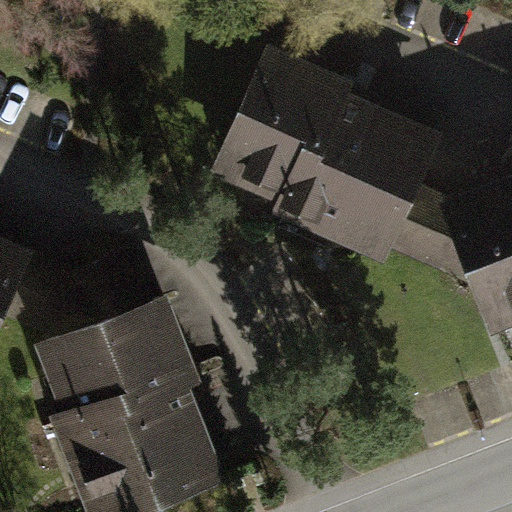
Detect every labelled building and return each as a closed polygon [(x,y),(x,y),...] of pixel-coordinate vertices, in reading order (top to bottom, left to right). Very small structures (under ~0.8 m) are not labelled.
[(270,51),(222,161),(258,177),(264,172),(286,182),(287,196),(348,223),(349,231),(382,245),(385,238),(409,183),(431,135),(337,94),(342,83),(270,51)] [(511,177),(451,201),(495,314),(511,306),(511,177)] [(437,195),(409,183),(385,238),(413,250),(437,195)] [(0,294),(21,249),(0,240),(0,294)] [(21,249),(0,294),(0,305),(62,332),(48,338),(62,376),(70,377),(78,399),(70,410),(93,472),(89,478),(101,511),(214,469),(178,373),(189,369),(159,296),(146,300),(126,250),(70,271),(21,249)]
